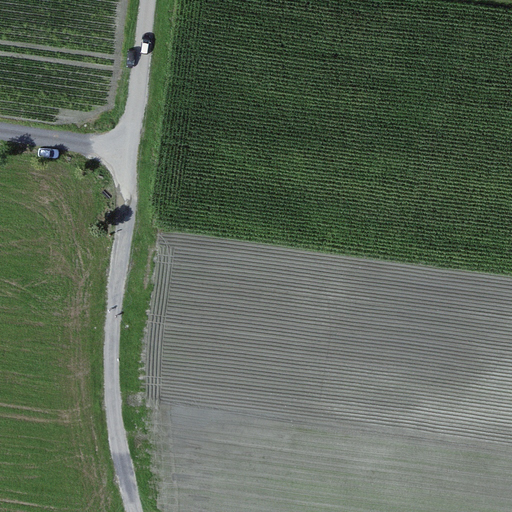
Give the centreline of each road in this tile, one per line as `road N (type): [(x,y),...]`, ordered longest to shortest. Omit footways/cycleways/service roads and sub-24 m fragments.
road 1 (track): [(133,511),(110,352),(125,203),(122,150),(148,0)]
road 2 (track): [(0,133),(122,150)]
